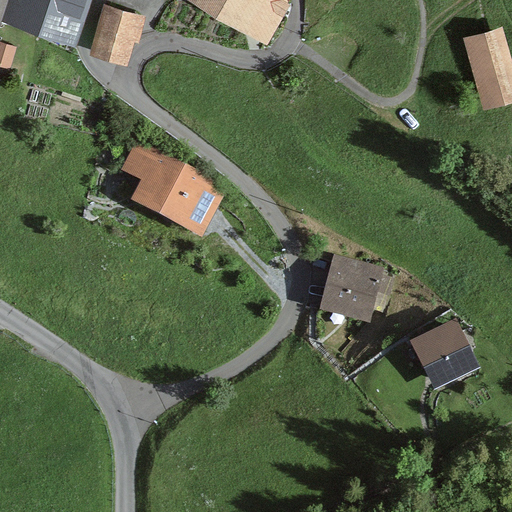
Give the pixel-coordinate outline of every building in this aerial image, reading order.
[(10,0),(6,12),(29,20),(33,0),(10,0)] [(88,0),(33,0),(29,20),(72,36),(80,11),(84,13),(88,0)] [(207,0),(239,19),(250,0),(207,0)] [(288,4),(287,0),(250,0),(239,19),(268,37),(288,4)] [(107,8),(96,49),(123,57),(135,17),(107,8)] [(474,40),(481,66),(506,59),(499,33),(474,40)] [(0,44),(0,60),(8,63),(12,48),(0,44)] [(511,78),(506,59),(481,66),(490,99),(511,93),(511,78)] [(216,199),(205,186),(137,150),(127,169),(149,181),(140,198),(200,230),(216,199)] [(367,314),(373,291),(387,295),(391,279),(341,265),(331,305),(367,314)] [(420,343),(440,381),(471,366),(452,327),(420,343)]
